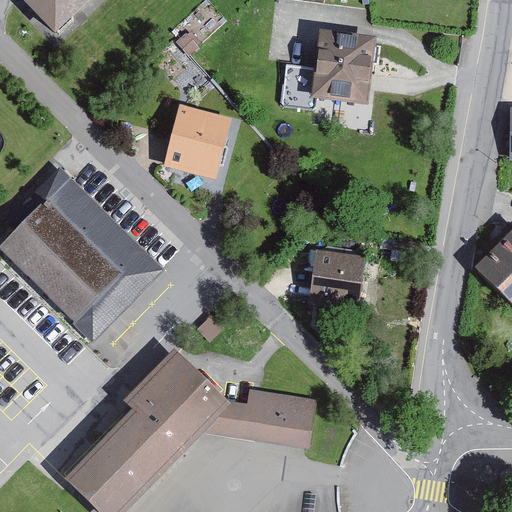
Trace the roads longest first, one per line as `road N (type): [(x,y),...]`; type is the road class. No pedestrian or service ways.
road 1 (residential): [(0,47),(409,459)]
road 2 (residential): [(500,0),(442,358),(453,413),(467,434)]
